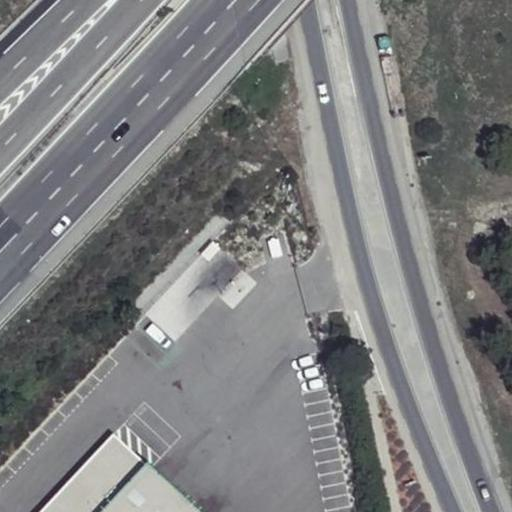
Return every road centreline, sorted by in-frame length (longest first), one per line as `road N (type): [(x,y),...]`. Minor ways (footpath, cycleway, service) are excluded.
road 1 (primary): [(291,0),(359,290),(447,511)]
road 2 (primary): [(491,511),(424,323),(352,0)]
road 3 (motorway): [(141,0),(0,149)]
road 4 (motorway): [(102,141),(235,0)]
road 5 (motorway): [(0,263),(102,141)]
road 6 (motorway): [(0,243),(102,141)]
